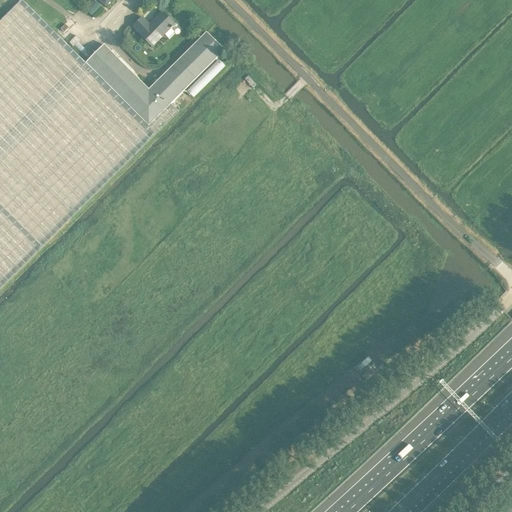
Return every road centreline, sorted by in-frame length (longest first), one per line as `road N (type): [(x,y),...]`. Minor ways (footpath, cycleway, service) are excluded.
road 1 (unclassified): [(511,279),(227,0)]
road 2 (unclassified): [(258,511),(511,296)]
road 3 (motorway): [(511,357),(346,511)]
road 4 (motorway): [(398,511),(511,401)]
